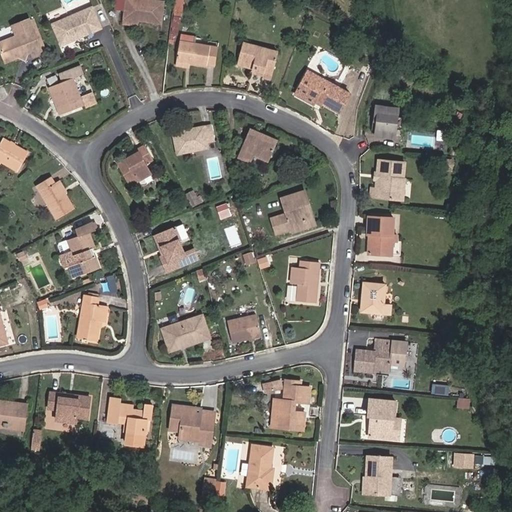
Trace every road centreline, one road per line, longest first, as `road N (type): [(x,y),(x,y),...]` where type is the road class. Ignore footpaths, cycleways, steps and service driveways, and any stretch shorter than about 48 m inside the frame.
road 1 (residential): [(88,158),(171,103),(239,104),(306,132),(346,172),(336,347)]
road 2 (residential): [(88,158),(133,238),(142,336),(132,369)]
road 3 (residential): [(132,369),(204,375),(336,347)]
road 4 (residential): [(0,369),(51,359),(132,369)]
